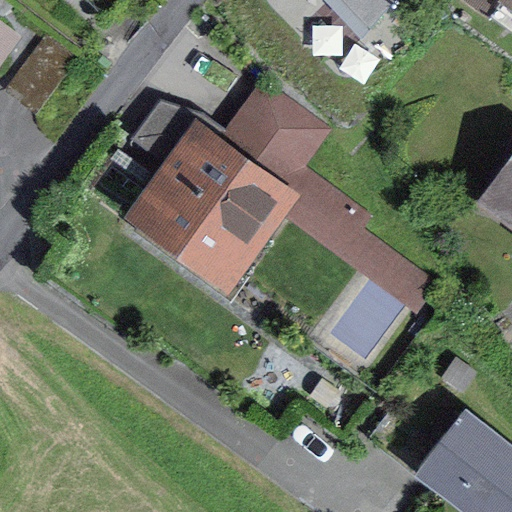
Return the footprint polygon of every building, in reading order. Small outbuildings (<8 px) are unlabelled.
[(314,0),(347,34),(382,0),(314,0)] [(496,0),(459,0),(488,16),(496,0)] [(511,0),(498,0),(496,4),(511,15),(511,35),(511,36),(511,0)] [(0,62),(17,40),(0,27),(0,62)] [(158,104),(128,145),(156,166),(115,222),(222,300),(281,219),(413,316),(438,283),(365,230),(374,218),(306,168),(333,132),(285,97),(248,147),(216,124),(169,90),(158,104)] [(511,239),(511,147),(469,211),(511,239)] [(458,511),(511,511),(511,447),(458,407),(436,436),(392,402),(363,441),(458,511)]
